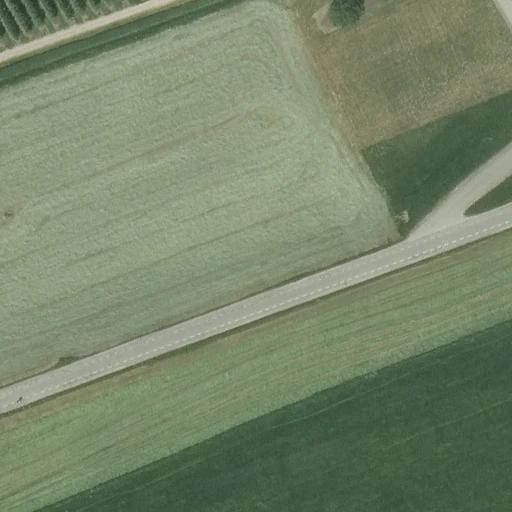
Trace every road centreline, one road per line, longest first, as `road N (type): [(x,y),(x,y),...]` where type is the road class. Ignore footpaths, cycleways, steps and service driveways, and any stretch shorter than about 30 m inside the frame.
road 1 (tertiary): [(0,405),(511,215)]
road 2 (track): [(166,0),(0,60)]
